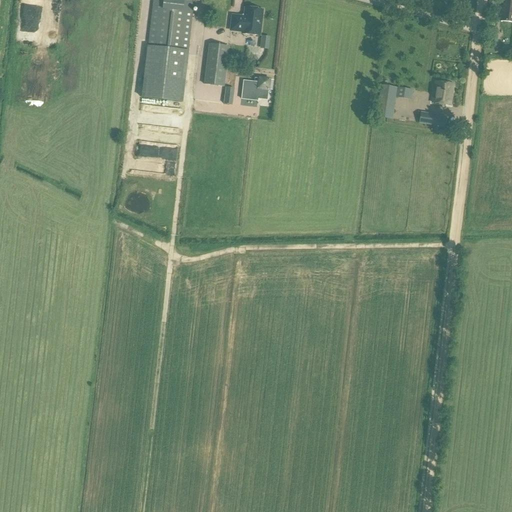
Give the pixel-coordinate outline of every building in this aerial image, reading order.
[(47,47),(52,0),(22,0),(18,43),(47,47)] [(173,0),(153,0),(142,98),(182,102),(194,2),(173,0)] [(511,0),(502,0),(500,22),(511,23),(511,0)] [(232,16),(231,31),(242,32),(242,34),(260,36),(262,10),(257,10),(256,8),(252,7),(250,9),(245,8),(244,15),(242,17),(232,16)] [(510,42),(511,31),(497,31),(497,42),(510,42)] [(208,55),(204,85),(224,87),(228,57),(208,55)] [(242,98),(258,100),(259,90),(272,91),(274,82),(255,80),(255,82),(244,80),(242,98)] [(436,83),(432,104),(451,107),(454,86),(436,83)] [(382,86),(377,118),(393,121),(399,89),(382,86)] [(226,88),(224,104),(232,105),(234,89),(226,88)] [(421,115),(420,124),(445,129),(446,123),(446,119),(421,115)] [(137,158),(151,158),(151,148),(138,148),(137,158)] [(152,148),(152,159),(173,159),(173,149),(152,148)]
